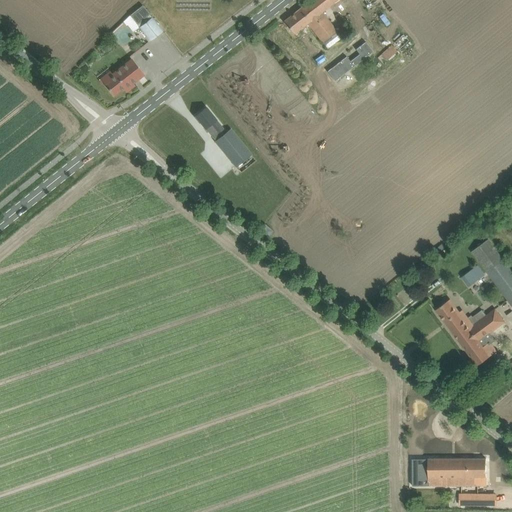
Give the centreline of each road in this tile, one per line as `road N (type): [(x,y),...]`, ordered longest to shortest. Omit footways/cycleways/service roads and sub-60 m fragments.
road 1 (tertiary): [(511,444),(117,131)]
road 2 (tertiary): [(117,131),(282,0)]
road 3 (tertiary): [(0,226),(117,131)]
road 4 (tertiary): [(117,131),(0,38)]
